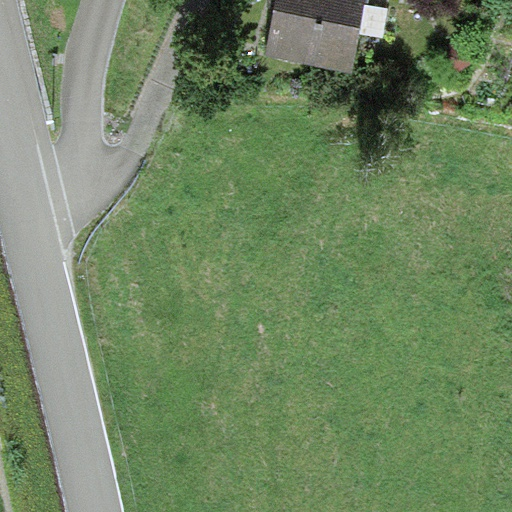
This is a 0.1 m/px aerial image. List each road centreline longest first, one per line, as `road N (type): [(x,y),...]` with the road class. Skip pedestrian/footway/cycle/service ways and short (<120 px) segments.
road 1 (tertiary): [(98,511),(32,206)]
road 2 (residential): [(32,206),(78,169),(83,68),(101,0)]
road 3 (unknown): [(78,169),(152,82),(194,0)]
road 4 (tertiary): [(32,206),(0,66)]
